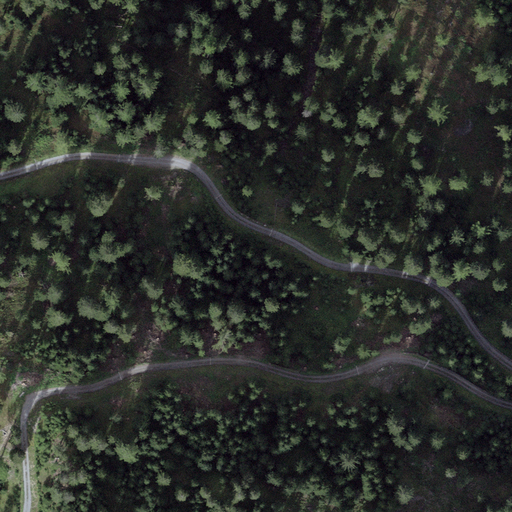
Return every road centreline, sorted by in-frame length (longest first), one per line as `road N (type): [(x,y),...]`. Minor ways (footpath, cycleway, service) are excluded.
road 1 (track): [(511,406),(405,358),(323,378),(246,360),(140,368),(30,399),(23,421),(26,511)]
road 2 (track): [(0,175),(80,155),(196,166),(239,218),(335,264),(430,282),(511,366)]
